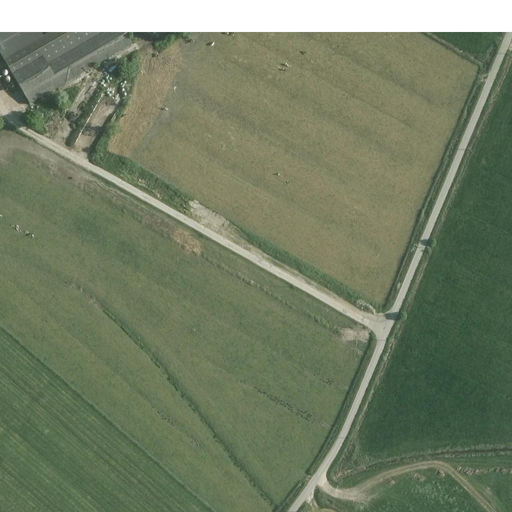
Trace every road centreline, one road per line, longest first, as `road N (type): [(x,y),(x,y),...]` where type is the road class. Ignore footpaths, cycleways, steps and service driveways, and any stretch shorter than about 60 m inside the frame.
road 1 (unclassified): [(12,125),(382,332)]
road 2 (unclassified): [(382,332),(511,47)]
road 3 (unclassified): [(292,511),(318,476),(382,332)]
